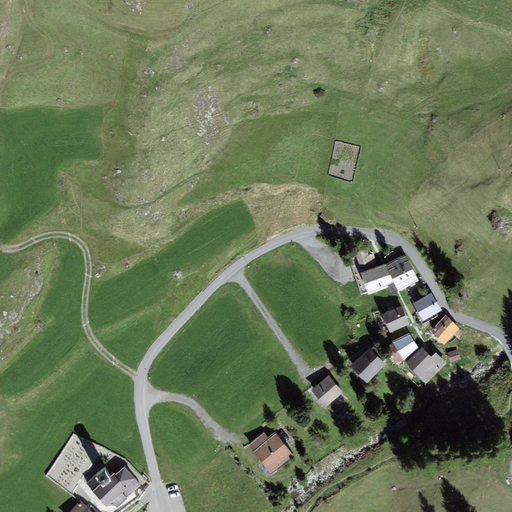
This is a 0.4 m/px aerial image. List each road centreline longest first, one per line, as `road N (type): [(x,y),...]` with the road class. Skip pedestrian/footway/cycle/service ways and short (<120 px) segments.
road 1 (unclassified): [(152,466),(139,405),(150,354),(232,269),(295,234),(329,229),(400,242),(454,316),(495,331),(511,349)]
road 2 (track): [(0,246),(77,240),(87,257),(85,322),(100,353),(140,377)]
road 3 (track): [(0,109),(32,161),(33,187),(19,214),(0,225)]
road 4 (track): [(23,0),(47,43),(43,57),(11,72),(0,90)]
